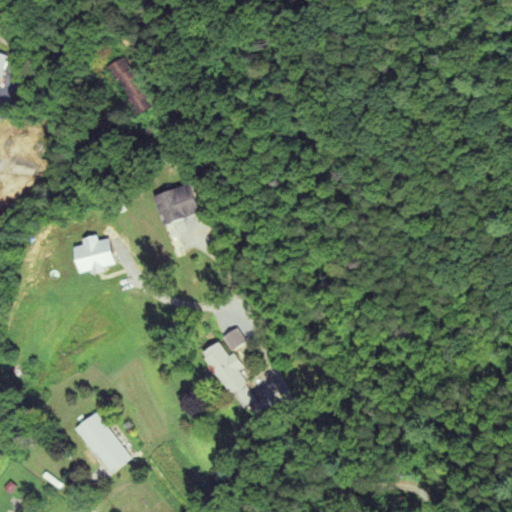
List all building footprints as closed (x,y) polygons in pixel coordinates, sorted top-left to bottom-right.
[(0,83),(9,57),(0,54),(0,83)] [(136,118),(156,108),(129,56),(109,66),(136,118)] [(154,196),(163,226),(203,214),(194,184),(154,196)] [(254,379),(237,352),(228,357),(219,342),(203,352),(228,395),(254,379)] [(97,413),(76,428),(110,475),(131,460),(97,413)]
